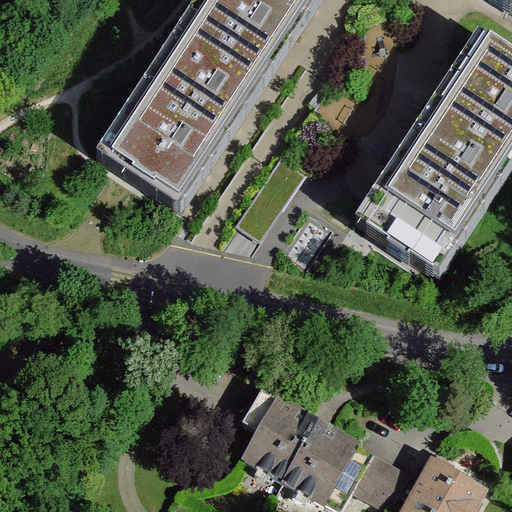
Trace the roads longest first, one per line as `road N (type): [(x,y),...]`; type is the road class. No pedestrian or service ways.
road 1 (primary): [(0,350),(271,258),(446,184),(511,145)]
road 2 (tertiary): [(0,250),(307,325),(511,361)]
